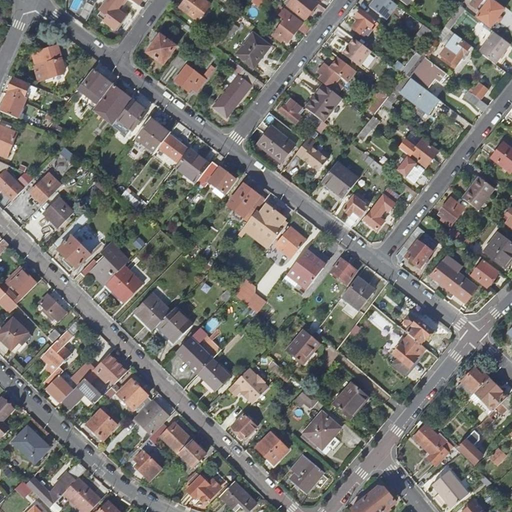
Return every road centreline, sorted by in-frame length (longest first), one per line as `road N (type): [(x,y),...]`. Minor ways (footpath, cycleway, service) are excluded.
road 1 (residential): [(0,223),(294,511)]
road 2 (unclassified): [(166,511),(111,476),(0,371)]
road 3 (residential): [(377,260),(511,91)]
road 4 (residential): [(228,147),(345,0)]
road 5 (unclassified): [(228,147),(377,260)]
road 6 (residential): [(376,452),(473,336)]
road 7 (unclassified): [(115,61),(228,147)]
road 8 (unclassified): [(377,260),(473,336)]
